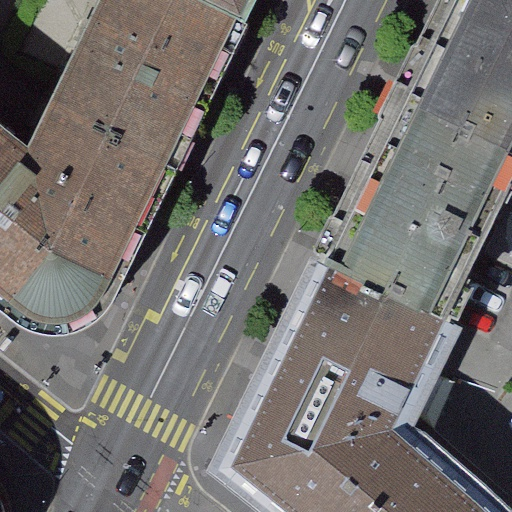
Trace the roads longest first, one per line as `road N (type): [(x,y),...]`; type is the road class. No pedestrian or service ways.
road 1 (secondary): [(120,493),(355,0)]
road 2 (residential): [(0,394),(120,493)]
